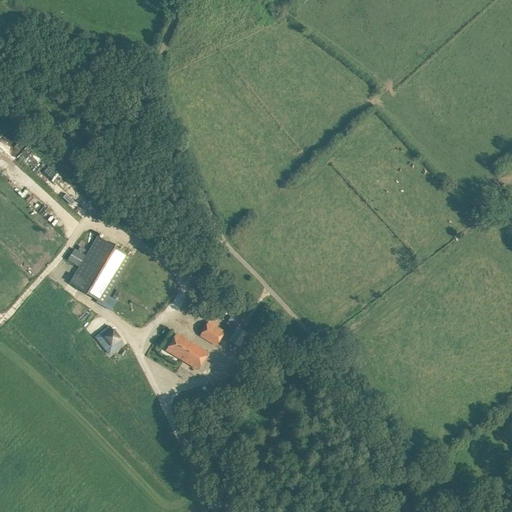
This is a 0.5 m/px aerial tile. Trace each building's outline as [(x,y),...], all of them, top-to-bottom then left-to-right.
[(78,206),(85,200),(64,178),(57,185),(78,206)] [(70,283),(103,303),(104,304),(131,258),(97,237),(70,283)] [(78,267),(81,261),(71,255),(68,260),(78,267)] [(233,282),(238,287),(242,283),(237,277),(233,282)] [(203,293),(219,307),(232,292),(216,278),(203,293)] [(200,336),(216,346),(225,332),(216,327),(218,323),(210,319),(200,336)] [(121,339),(100,325),(88,343),(110,356),(121,339)] [(235,344),(247,350),(255,338),(244,329),(235,344)] [(166,351),(198,370),(208,353),(176,334),(166,351)] [(267,345),(258,357),(264,361),(273,350),(267,345)] [(282,358),(270,366),(274,372),(286,364),(282,358)]
